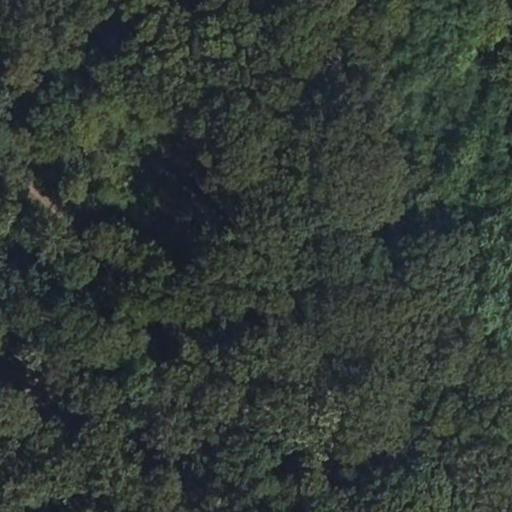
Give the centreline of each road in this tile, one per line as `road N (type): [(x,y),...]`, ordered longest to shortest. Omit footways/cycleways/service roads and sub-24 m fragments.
road 1 (track): [(465,511),(466,382),(342,0)]
road 2 (track): [(346,511),(0,158)]
road 3 (track): [(154,316),(0,427)]
